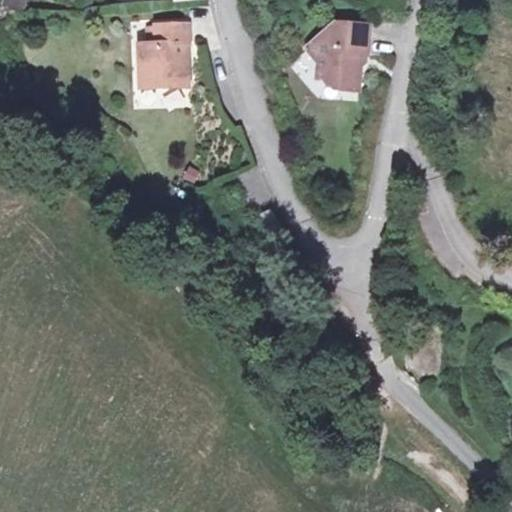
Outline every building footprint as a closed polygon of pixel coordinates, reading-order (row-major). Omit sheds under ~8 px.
[(26,11),(27,0),(3,0),(3,7),(26,11)] [(315,60),(315,73),(333,74),(333,84),(355,85),(357,50),(361,50),(363,19),(337,16),(337,23),(324,23),(300,45),(315,60)] [(162,24),(162,29),(162,46),(155,47),(147,47),(148,89),(188,89),(188,59),(194,58),(194,25),(162,24)] [(162,46),(162,29),(154,29),(155,47),(162,46)] [(333,74),(315,73),(315,76),(326,84),(333,84),(333,74)] [(296,224),(286,203),(271,208),(281,226),(285,229),(296,224)]
